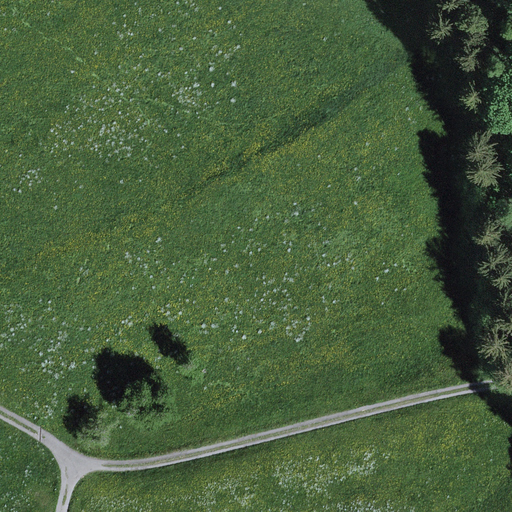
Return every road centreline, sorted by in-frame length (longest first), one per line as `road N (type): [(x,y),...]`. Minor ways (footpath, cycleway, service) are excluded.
road 1 (track): [(79,460),(168,465),(511,387)]
road 2 (track): [(0,416),(79,460),(63,511)]
